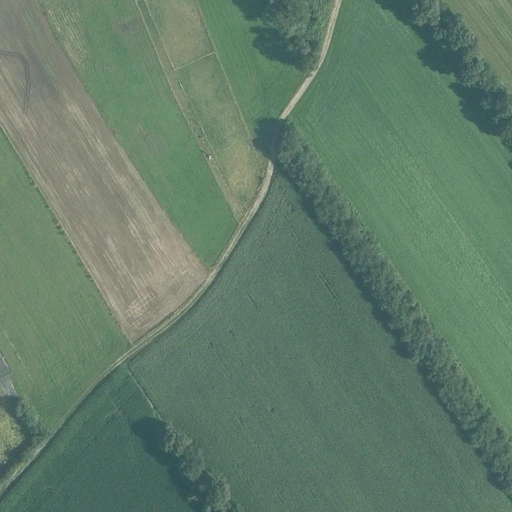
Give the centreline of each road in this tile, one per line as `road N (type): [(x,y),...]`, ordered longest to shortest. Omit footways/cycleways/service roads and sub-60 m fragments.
road 1 (track): [(339,0),(279,128),(266,184),(204,287),(108,370),(0,491)]
road 2 (track): [(511,142),(405,0)]
